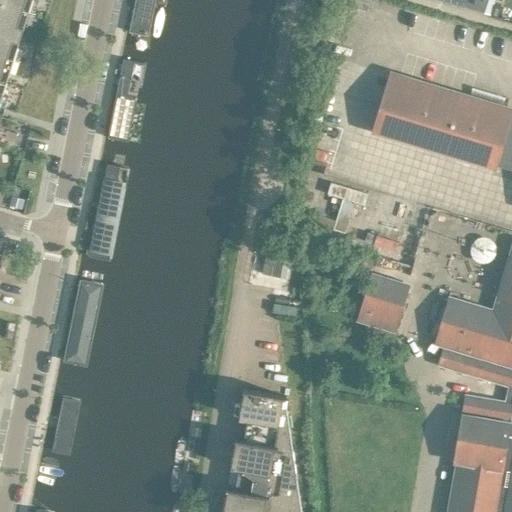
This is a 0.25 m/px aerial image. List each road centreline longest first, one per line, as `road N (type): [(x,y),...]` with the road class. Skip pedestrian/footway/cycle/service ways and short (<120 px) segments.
road 1 (unclassified): [(202,511),(244,246)]
road 2 (residential): [(244,246),(291,0)]
road 3 (residential): [(57,236),(104,0)]
road 4 (residential): [(28,397),(57,236)]
